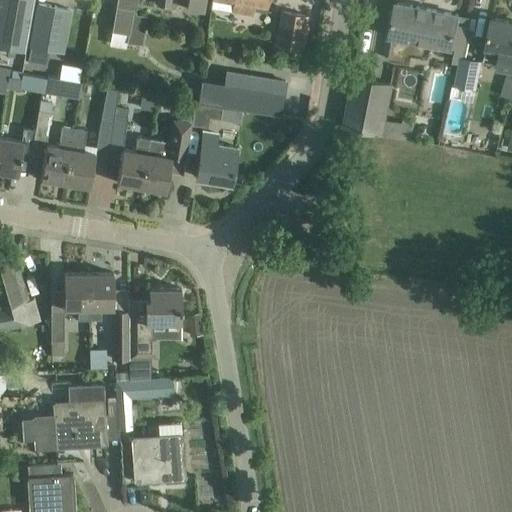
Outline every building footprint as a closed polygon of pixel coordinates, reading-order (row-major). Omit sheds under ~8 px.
[(0,0),(0,46),(26,51),(34,0),(0,0)] [(137,0),(118,0),(113,29),(113,31),(128,34),(132,10),(136,11),(137,0)] [(158,0),(158,2),(170,5),(170,0),(189,0),(188,7),(204,10),(205,0),(158,0)] [(217,0),(232,3),(231,9),(252,13),(253,4),(267,6),(267,0),(217,0)] [(39,3),(31,47),(45,49),(53,51),(62,52),(76,55),(72,78),(81,79),(86,55),(84,54),(87,41),(65,36),(65,35),(66,29),(70,9),(39,3)] [(388,59),(408,63),(410,53),(428,56),(431,42),(451,46),(451,45),(463,48),(469,18),(396,3),(389,37),(392,37),(388,59)] [(141,45),(146,15),(136,13),(136,11),(132,10),(128,34),(127,42),(141,45)] [(275,45),(301,50),(307,15),(281,11),(275,45)] [(487,45),(484,57),(499,59),(497,67),(511,69),(511,22),(492,18),(488,38),(487,45)] [(463,58),(457,86),(475,90),(481,62),(463,58)] [(9,70),(7,88),(21,90),(23,78),(21,78),(22,73),(9,70)] [(284,81),(227,71),(221,106),(279,116),(284,81)] [(511,75),(507,74),(503,93),(511,95),(511,75)] [(46,77),(44,76),(41,92),(58,95),(60,78),(59,78),(47,76),(46,77)] [(344,125),(361,128),(409,138),(411,124),(387,119),(393,84),(390,83),(354,76),(344,125)] [(156,96),(141,94),(139,108),(153,110),(156,96)] [(47,141),(51,112),(53,103),(39,101),(38,110),(33,138),(47,141)] [(195,103),(191,125),(207,128),(209,117),(220,119),(222,107),(195,103)] [(110,143),(122,145),(128,108),(116,106),(115,114),(110,143)] [(96,147),(95,149),(108,152),(110,143),(115,114),(102,112),(100,121),(98,132),(96,147)] [(149,138),(141,186),(165,190),(168,170),(171,157),(183,160),(185,151),(190,122),(177,120),(171,119),(168,141),(166,153),(160,152),(161,146),(159,143),(160,140),(149,138)] [(65,182),(74,128),(62,126),(58,146),(46,144),(40,178),(65,182)] [(74,128),(65,182),(89,186),(92,165),(95,152),(83,150),(84,145),(86,130),(74,128)] [(195,176),(230,183),(237,147),(215,143),(217,133),(203,131),(195,176)] [(0,135),(0,170),(17,174),(23,140),(0,135)] [(116,182),(141,186),(149,138),(139,137),(136,139),(134,151),(122,149),(116,182)] [(33,297),(28,299),(12,250),(0,254),(0,327),(39,321),(33,297)] [(113,308),(113,272),(88,273),(88,319),(102,319),(102,308),(113,308)] [(88,273),(63,273),(63,289),(63,308),(80,308),(80,319),(88,319),(88,273)] [(128,298),(128,310),(128,360),(129,371),(129,380),(151,378),(150,358),(150,334),(150,322),(181,322),(180,288),(148,288),(148,298),(128,298)] [(128,310),(110,310),(111,360),(128,360),(128,310)] [(52,311),(52,340),(65,339),(65,311),(52,311)] [(202,334),(199,312),(186,314),(189,336),(202,334)] [(128,380),(115,381),(117,413),(118,429),(132,428),(130,397),(173,395),(173,393),(173,390),(172,378),(172,377),(151,378),(129,380),(128,380)] [(33,416),(31,416),(31,418),(33,438),(34,448),(36,448),(36,445),(55,444),(55,446),(57,446),(57,444),(74,443),(76,438),(104,436),(105,443),(107,442),(107,440),(105,422),(105,415),(102,382),(67,385),(69,401),(53,402),(51,402),(52,417),(33,418),(33,416)] [(131,439),(133,474),(163,472),(166,476),(185,475),(182,435),(131,439)] [(29,476),(28,476),(28,478),(30,478),(32,511),(71,511),(72,506),(67,504),(65,475),(72,475),(72,473),(61,474),(57,474),(57,463),(29,465),(29,476)]
